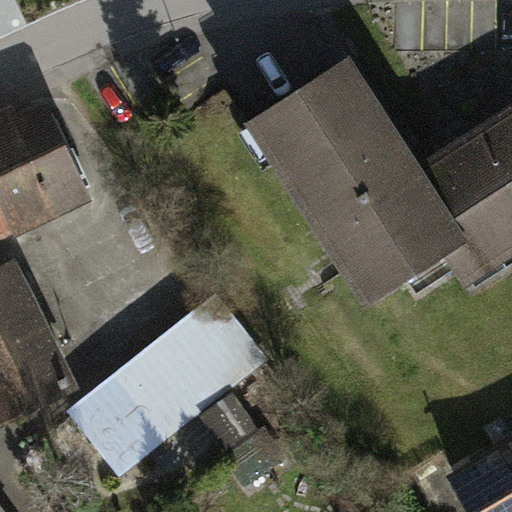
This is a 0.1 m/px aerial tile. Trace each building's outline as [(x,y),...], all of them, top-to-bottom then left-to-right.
[(342,65),(256,121),(370,297),(441,252),(404,194),(420,184),(342,65)] [(45,117),(0,137),(0,200),(10,222),(80,191),(45,117)] [(511,124),(420,184),(404,194),(441,252),(458,276),(511,241),(511,124)] [(0,227),(10,222),(0,200),(0,227)] [(5,270),(0,272),(0,399),(8,415),(64,387),(63,385),(68,383),(65,377),(60,379),(49,359),(61,353),(40,311),(28,317),(5,270)] [(216,298),(73,412),(119,470),(263,357),(216,298)] [(202,418),(229,455),(262,431),(236,394),(202,418)] [(229,455),(247,480),(280,456),(262,431),(229,455)] [(511,511),(511,444),(455,478),(475,511),(511,511)]
